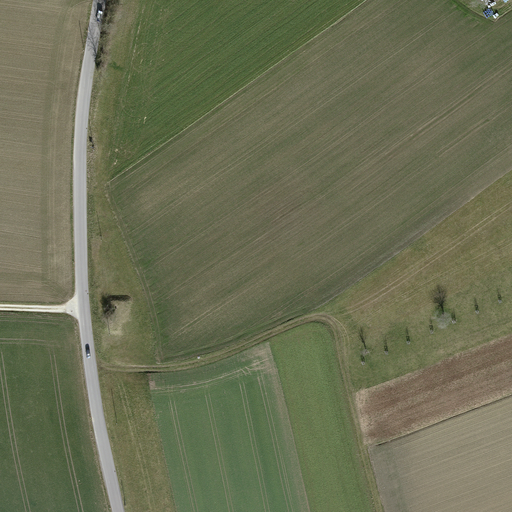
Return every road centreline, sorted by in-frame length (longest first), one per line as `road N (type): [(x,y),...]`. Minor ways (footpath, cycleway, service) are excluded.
road 1 (residential): [(102,0),(83,123),(82,311),(117,511)]
road 2 (track): [(87,363),(181,373),(326,325),(377,511)]
